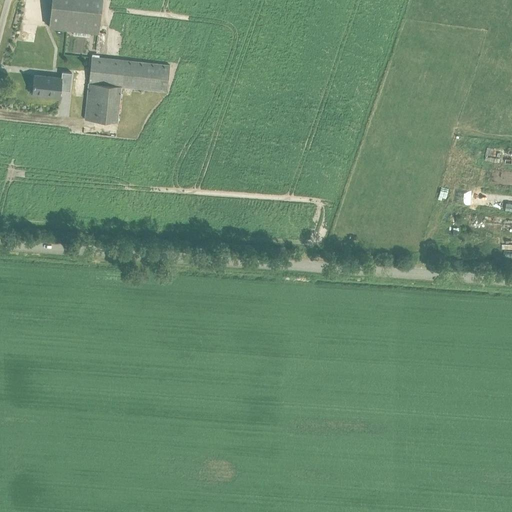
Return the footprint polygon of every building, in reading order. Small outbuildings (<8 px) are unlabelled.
[(51,0),(48,27),(98,33),(101,0),(51,0)] [(169,65),(91,56),(84,119),(117,123),(121,87),(166,91),(169,65)] [(30,86),(29,93),(32,93),(32,94),(48,96),(48,95),(60,96),(60,90),(69,91),(71,73),(61,72),(61,78),(34,75),(32,86),(30,86)] [(475,201),(481,201),(481,192),(467,192),(468,198),(474,197),(475,201)] [(456,235),(455,243),(475,244),(476,236),(456,235)]
